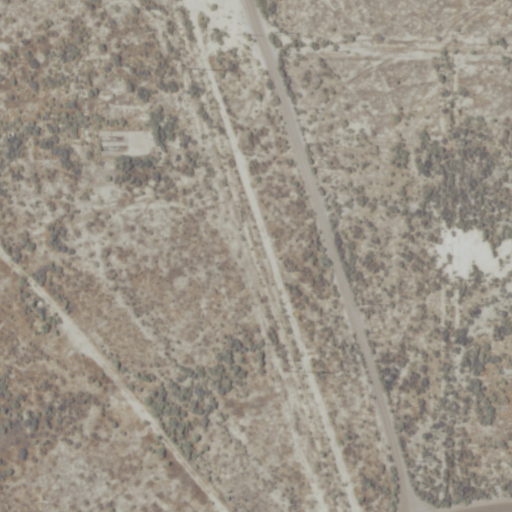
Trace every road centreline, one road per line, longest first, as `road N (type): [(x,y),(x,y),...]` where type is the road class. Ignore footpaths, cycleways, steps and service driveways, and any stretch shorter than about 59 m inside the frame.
road 1 (residential): [(415,511),(268,48),(166,0)]
road 2 (residential): [(223,511),(0,243)]
road 3 (residential): [(511,45),(268,48)]
